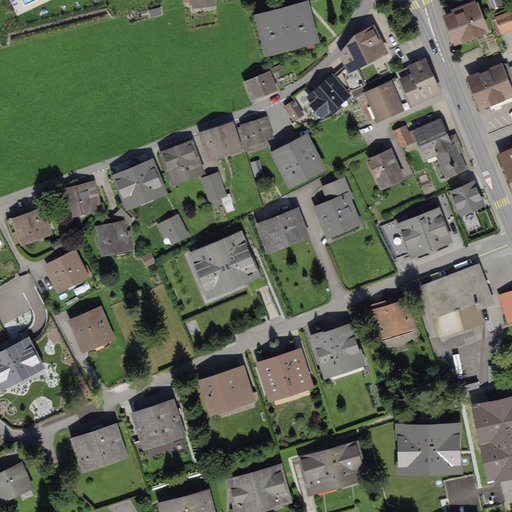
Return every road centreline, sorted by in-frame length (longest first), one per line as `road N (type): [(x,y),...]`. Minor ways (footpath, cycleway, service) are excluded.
road 1 (residential): [(511,241),(28,441),(0,426)]
road 2 (unclassified): [(368,0),(340,47),(281,97),(0,203)]
road 3 (secondary): [(416,0),(511,231)]
